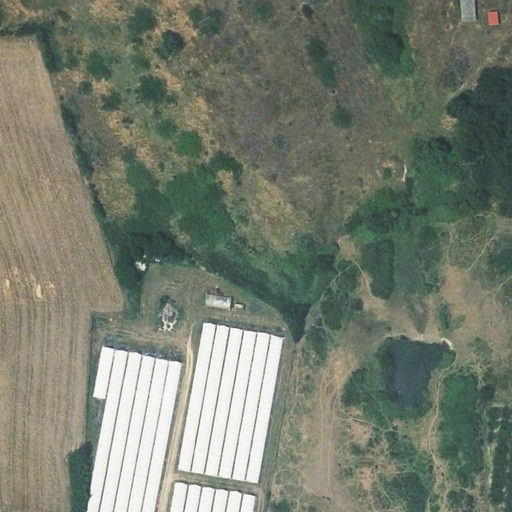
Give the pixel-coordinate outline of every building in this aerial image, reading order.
[(475,21),(473,0),(458,0),(460,23),(475,21)] [(204,307),(229,309),(230,296),(205,294),(204,307)] [(282,336),(203,323),(176,470),(256,483),(282,336)] [(152,511),(181,361),(117,346),(86,511),(152,511)] [(251,511),(254,495),(174,482),(169,511),(251,511)]
